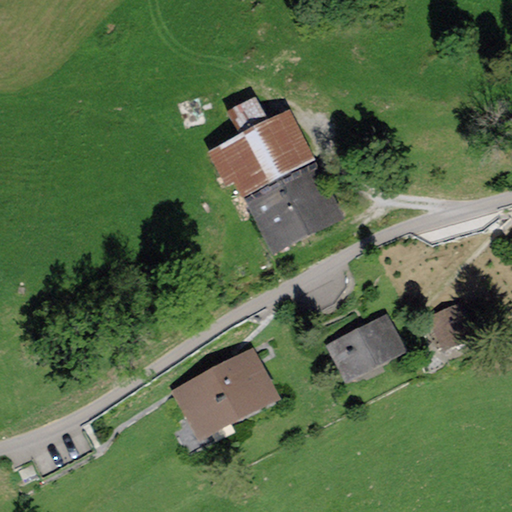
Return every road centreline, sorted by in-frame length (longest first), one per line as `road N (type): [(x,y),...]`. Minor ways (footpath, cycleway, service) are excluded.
road 1 (unclassified): [(511,197),(361,245),(76,418),(0,446)]
road 2 (track): [(342,176),(384,199),(465,210)]
